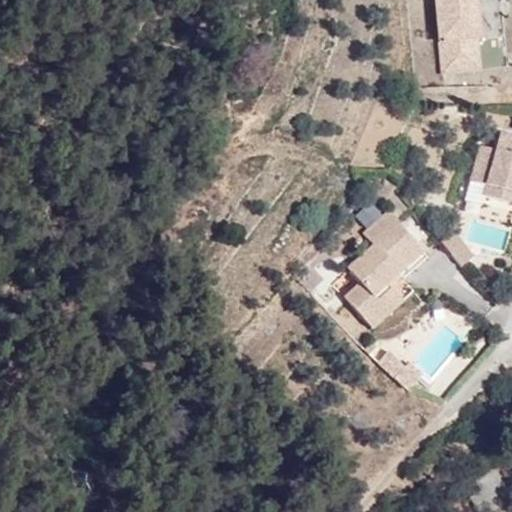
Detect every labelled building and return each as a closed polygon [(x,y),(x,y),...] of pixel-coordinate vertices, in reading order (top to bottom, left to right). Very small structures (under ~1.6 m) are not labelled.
[(437,0),(437,19),(435,27),(440,75),(476,71),(472,40),(476,40),(472,0),(437,0)] [(485,186),(482,196),(511,204),(511,138),(499,135),(494,152),(478,147),(469,182),(485,186)] [(480,205),(482,196),(485,186),(469,182),(463,200),(480,205)] [(368,249),(341,272),(350,285),(337,297),(362,328),(378,314),(370,303),(384,292),(395,282),(390,276),(414,256),(381,216),(358,236),(368,249)] [(447,236),(436,245),(454,267),(464,259),(447,236)] [(419,261),(414,256),(390,276),(395,282),(419,261)] [(350,285),(341,272),(326,285),(337,297),(350,285)] [(404,293),(395,282),(384,292),(392,303),(404,293)] [(370,303),(378,314),(392,303),(384,292),(370,303)] [(382,347),(372,359),(402,385),(415,371),(402,359),(399,363),(382,347)] [(484,496),(471,499),(475,511),(485,511),(496,509),(494,501),(506,496),(495,468),(476,475),(484,496)]
